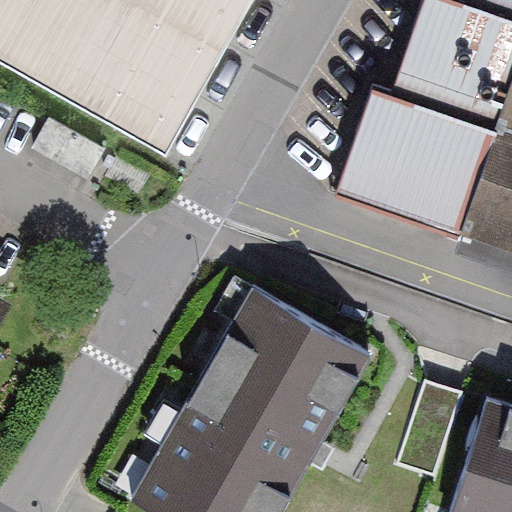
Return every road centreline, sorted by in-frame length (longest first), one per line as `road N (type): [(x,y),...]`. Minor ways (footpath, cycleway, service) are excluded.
road 1 (residential): [(162,264),(319,0)]
road 2 (residential): [(23,511),(162,264)]
road 3 (residential): [(0,180),(162,264)]
